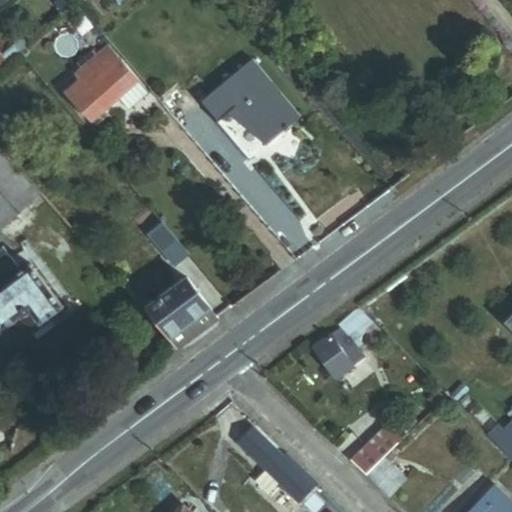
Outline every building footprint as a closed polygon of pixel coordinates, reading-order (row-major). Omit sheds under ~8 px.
[(0,68),(8,62),(0,51),(0,68)] [(102,98),(129,77),(110,52),(83,74),(102,98)] [(265,144),(299,115),(252,60),(203,99),(220,121),(236,108),(265,144)] [(102,98),(83,74),(65,87),(90,119),(114,101),(122,112),(143,95),(129,77),(102,98)] [(0,218),(8,228),(49,193),(0,141),(0,218)] [(172,267),(188,256),(170,232),(155,243),(172,267)] [(77,314),(42,269),(33,276),(23,263),(0,273),(0,304),(22,334),(40,320),(51,334),(77,314)] [(183,357),(226,323),(192,281),(150,314),(183,357)] [(359,330),(371,321),(360,311),(349,319),(359,330)] [(327,388),(362,366),(340,332),(305,354),(327,388)] [(488,433),(511,455),(511,401),(507,407),(511,411),(511,419),(504,429),(497,423),(488,433)] [(308,506),(321,494),(303,476),(307,472),(296,460),(292,464),(262,433),(250,446),(308,506)] [(409,478),(374,441),(355,459),(389,497),(409,478)] [(511,511),(508,507),(511,502),(511,499),(497,484),(469,511),(511,511)]
